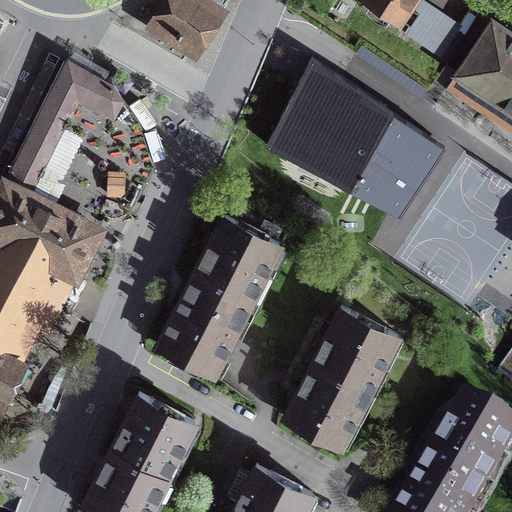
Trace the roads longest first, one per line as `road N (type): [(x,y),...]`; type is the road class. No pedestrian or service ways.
road 1 (residential): [(215,92),(57,477)]
road 2 (residential): [(59,0),(215,92)]
road 3 (residential): [(55,0),(0,116)]
